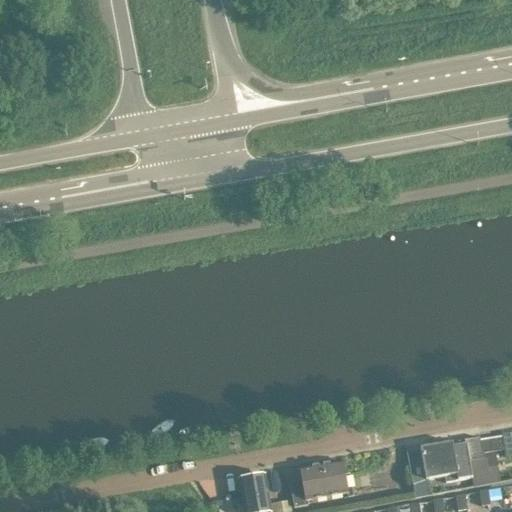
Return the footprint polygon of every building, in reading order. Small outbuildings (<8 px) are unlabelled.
[(420,451),(407,453),(412,483),(445,477),(446,483),(473,478),(469,460),(484,458),(481,437),(466,440),(467,445),(454,447),(453,442),(420,448),(420,451)] [(306,500),(335,495),(347,493),(342,462),(300,469),(302,478),(288,481),(292,506),(306,503),(306,500)] [(270,511),(264,475),(239,480),(244,511),(270,511)] [(488,490),(480,492),(482,507),(490,505),(488,490)] [(456,496),(458,511),(467,510),(465,495),(456,496)] [(289,511),(287,499),(271,502),(272,511),(289,511)] [(433,500),(435,511),(443,511),(442,499),(433,500)] [(410,505),(411,511),(420,511),(419,503),(410,505)]
